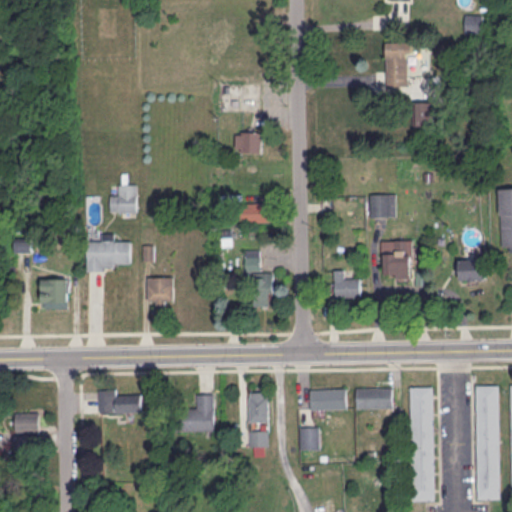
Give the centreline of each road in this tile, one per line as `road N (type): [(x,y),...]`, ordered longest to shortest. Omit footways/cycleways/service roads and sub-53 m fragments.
road 1 (tertiary): [(0,353),(511,347)]
road 2 (residential): [(304,352),(295,0)]
road 3 (residential): [(72,511),(70,352)]
